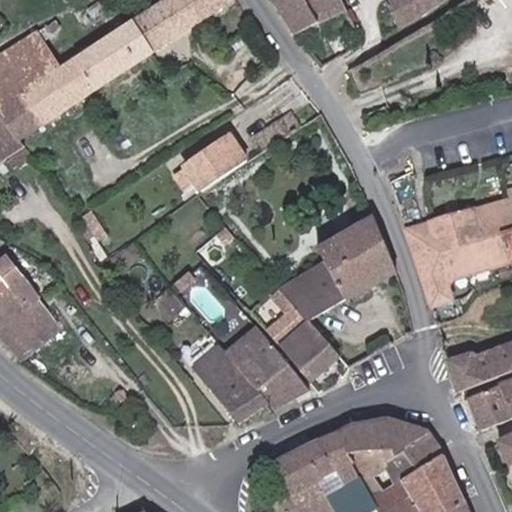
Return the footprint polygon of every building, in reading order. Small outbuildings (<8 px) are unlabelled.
[(174,0),(162,8),(141,22),(161,52),(238,0),(174,0)] [(286,0),(305,32),(329,21),(318,0),(286,0)] [(367,41),(347,0),(318,0),(329,21),(344,52),(367,41)] [(397,0),(391,3),(405,31),(457,0),(397,0)] [(141,22),(64,73),(40,37),(0,63),(0,103),(6,112),(25,142),(161,52),(141,22)] [(0,179),(15,170),(18,175),(39,162),(25,142),(6,112),(0,116),(0,179)] [(270,153),(307,128),(296,113),(259,139),(270,153)] [(241,137),(194,168),(201,178),(209,190),(255,159),(241,137)] [(194,168),(179,178),(186,188),(201,178),(194,168)] [(511,203),(420,232),(442,304),(462,297),(458,283),(511,266),(511,203)] [(362,300),(408,280),(387,220),(328,252),(334,264),(287,289),(289,291),(309,313),(317,322),(360,299),(362,300)] [(0,260),(0,326),(32,363),(74,329),(21,262),(9,271),(0,260)] [(302,320),(309,313),(289,291),(281,298),(302,320)] [(317,380),(347,355),(317,322),(288,348),(317,380)] [(235,355),(279,406),(285,414),(317,389),(264,329),(235,355)] [(200,371),(249,426),(279,406),(235,355),(227,347),(200,371)] [(461,362),(472,392),(511,377),(511,350),(486,360),(484,354),(461,362)] [(511,386),(474,402),(487,431),(511,421),(511,386)] [(357,431),(331,442),(347,474),(354,487),(336,495),(344,511),(381,511),(389,508),(385,502),(395,496),(385,475),(396,468),(406,489),(414,484),(399,421),(357,431)] [(442,434),(399,421),(414,484),(454,461),(442,434)] [(331,442),(286,464),(309,511),(344,511),(336,495),(330,482),(347,474),(331,442)] [(414,484),(432,511),(479,511),(454,461),(414,484)] [(385,502),(389,508),(390,511),(432,511),(414,484),(406,489),(395,496),(385,502)]
